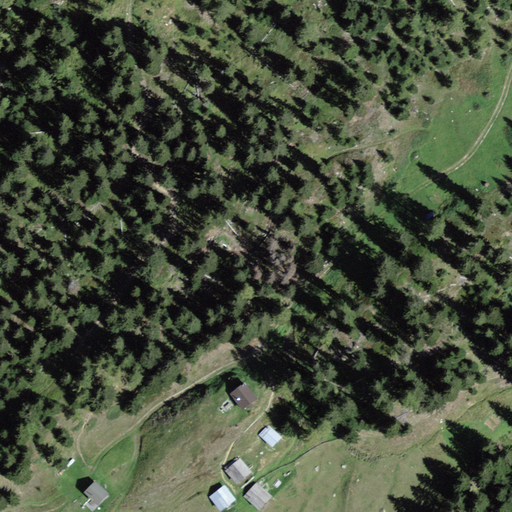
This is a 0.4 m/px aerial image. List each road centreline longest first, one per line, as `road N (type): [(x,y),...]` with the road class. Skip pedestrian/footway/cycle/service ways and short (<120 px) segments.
road 1 (track): [(250,356),(367,214),(444,168),(496,101),(511,43)]
road 2 (track): [(83,473),(170,393),(250,356)]
